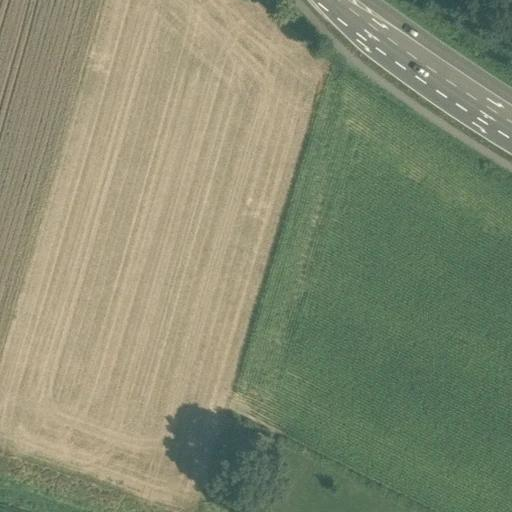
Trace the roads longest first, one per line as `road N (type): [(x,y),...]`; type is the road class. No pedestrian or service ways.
road 1 (secondary): [(325,0),(511,130)]
road 2 (secondary): [(511,97),(369,0)]
